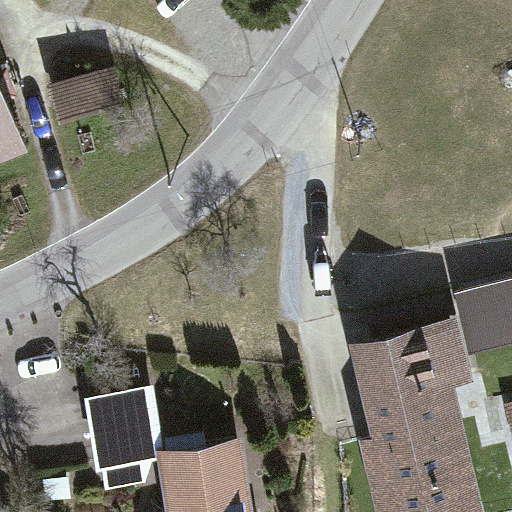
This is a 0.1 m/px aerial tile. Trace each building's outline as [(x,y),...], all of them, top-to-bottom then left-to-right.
[(0,164),(31,153),(0,66),(0,164)] [(115,69),(53,82),(62,119),(123,105),(115,69)] [(459,314),(353,341),(374,421),(376,432),(361,435),(380,511),(476,511),(488,509),(455,382),(475,377),(459,314)] [(109,486),(163,477),(158,448),(165,447),(154,384),(86,396),(98,468),(105,467),(109,486)] [(186,444),(165,447),(158,448),(163,477),(169,511),(254,511),(242,434),(186,444)]
